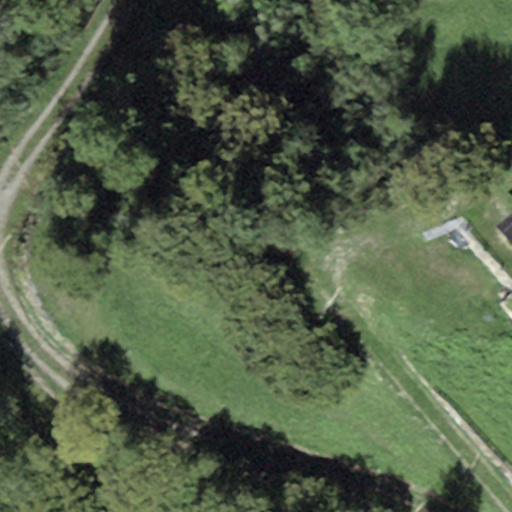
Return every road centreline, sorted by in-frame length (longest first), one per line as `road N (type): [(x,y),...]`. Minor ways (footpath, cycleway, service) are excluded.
road 1 (track): [(511,191),(402,219),(344,245),(327,280),(338,319),(507,511)]
road 2 (track): [(0,293),(65,368),(133,407),(299,483),(409,511)]
road 3 (track): [(145,0),(0,213)]
road 4 (track): [(0,370),(24,414),(150,511)]
